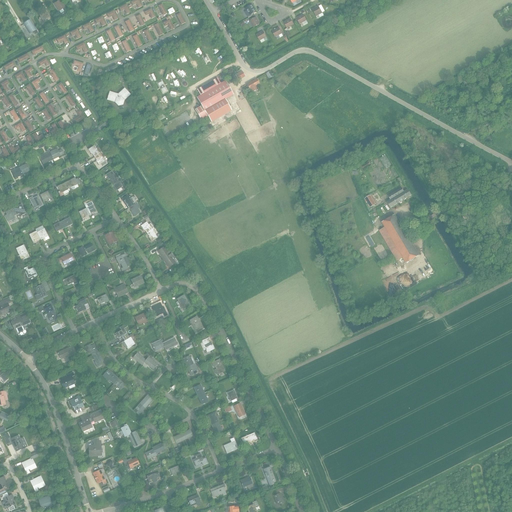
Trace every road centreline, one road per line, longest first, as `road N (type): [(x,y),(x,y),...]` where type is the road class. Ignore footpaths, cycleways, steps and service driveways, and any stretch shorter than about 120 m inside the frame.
road 1 (tertiary): [(511,163),(310,51),(248,69),(212,11)]
road 2 (track): [(388,121),(478,277),(445,305)]
road 3 (residential): [(162,290),(183,283),(196,290),(276,447)]
road 4 (tertiary): [(88,511),(52,403),(28,360)]
road 5 (residential): [(117,218),(76,168),(0,202)]
